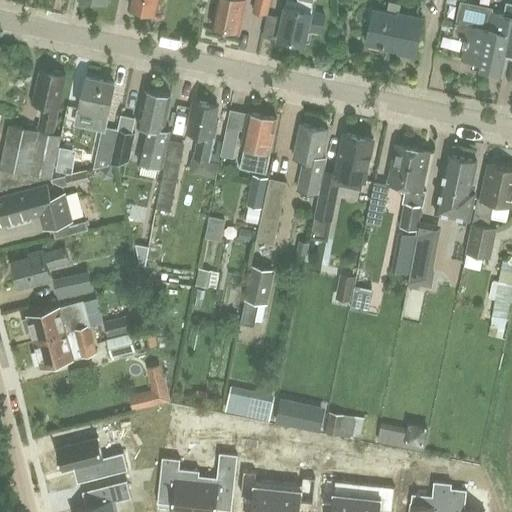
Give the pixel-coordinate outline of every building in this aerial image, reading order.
[(130,0),(129,5),(156,11),(157,0),(130,0)] [(244,0),(216,0),(212,23),(215,23),(215,25),(216,28),(223,30),(226,28),(226,26),(238,28),(244,0)] [(254,0),(253,9),(267,12),(269,0),(254,0)] [(305,43),(308,28),(321,31),(325,14),(311,11),(313,0),(297,0),(295,0),(286,0),(278,37),(305,43)] [(506,55),(506,53),(511,54),(511,14),(503,13),(492,11),(493,7),(460,0),(453,33),(466,36),(461,59),(481,63),(479,68),(502,72),(506,55)] [(414,55),(423,17),(398,12),(397,14),(373,9),(366,42),(391,48),(392,44),(399,46),(398,51),(414,55)] [(54,129),(66,74),(40,68),(33,101),(43,103),(38,126),(54,129)] [(79,108),(76,123),(95,127),(96,120),(105,122),(107,113),(114,82),(111,81),(85,76),(79,108)] [(162,166),(166,151),(170,129),(163,128),(170,94),(144,89),(137,124),(145,126),(141,146),(138,161),(162,166)] [(215,138),(219,120),(214,119),(217,104),(194,100),(188,132),(199,135),(194,157),(210,160),(214,138),(215,138)] [(266,170),(277,117),(248,111),(241,145),(253,147),(249,167),(266,170)] [(325,157),(322,157),(327,128),(300,122),(293,156),(304,158),(299,188),(318,192),(325,157)] [(0,166),(30,173),(39,130),(9,124),(0,166)] [(103,126),(94,167),(110,163),(117,129),(103,126)] [(110,163),(129,160),(134,133),(117,129),(110,163)] [(233,156),(238,132),(226,129),(220,154),(233,156)] [(62,135),(39,130),(30,173),(51,178),(53,177),(62,135)] [(360,187),(362,178),(365,179),(373,137),(344,131),(335,172),(335,173),(340,174),(343,174),(341,183),(360,187)] [(169,140),(162,175),(156,208),(169,211),(176,178),(183,143),(169,140)] [(395,142),(387,182),(402,185),(408,186),(405,201),(421,205),(423,205),(426,190),(421,189),(430,150),(395,142)] [(474,192),(469,191),(477,160),(448,153),(435,211),(468,219),(474,192)] [(472,221),(472,223),(466,251),(489,256),(496,226),(488,225),(494,201),(511,204),(511,166),(487,162),(480,197),(478,196),(472,221)] [(337,190),(340,174),(335,173),(335,172),(325,170),(322,187),(316,215),(332,218),(337,190)] [(64,174),(53,177),(51,178),(51,181),(62,185),(67,184),(64,174)] [(253,174),(247,205),(248,205),(262,208),(268,177),(253,174)] [(270,177),(256,239),(273,243),(287,181),(270,177)] [(43,227),(72,219),(65,193),(51,196),(47,183),(0,195),(0,215),(2,224),(40,214),(43,227)] [(404,201),(399,225),(416,229),(421,205),(405,201),(404,201)] [(78,223),(70,225),(71,232),(72,233),(80,231),(88,229),(86,221),(78,223)] [(403,233),(401,246),(414,248),(416,235),(403,233)] [(411,270),(422,272),(428,237),(417,235),(411,270)] [(47,265),(69,260),(65,246),(44,252),(43,249),(29,253),(30,256),(12,260),(19,285),(50,277),(47,265)] [(511,265),(504,263),(501,274),(511,277),(511,265)] [(273,270),(252,265),(240,322),(253,325),(258,300),(266,301),(273,270)] [(209,287),(212,270),(199,267),(195,284),(209,287)] [(61,297),(79,292),(92,289),(87,271),(74,275),(58,279),(58,280),(54,281),(57,292),(60,291),(61,297)] [(351,298),(354,279),(343,277),(339,296),(351,298)] [(31,330),(34,340),(89,327),(82,300),(60,306),(27,315),(27,317),(22,318),(26,331),(31,330)] [(107,335),(132,329),(128,315),(104,321),(107,335)] [(93,341),(89,327),(34,340),(37,350),(31,352),(35,365),(40,364),(41,365),(73,357),(71,347),(93,341)] [(130,332),(106,339),(111,357),(135,350),(130,332)] [(155,390),(129,397),(132,408),(169,398),(166,387),(155,390)] [(230,390),(226,410),(270,420),(274,400),(230,390)] [(172,404),(169,418),(183,421),(186,407),(172,404)] [(136,445),(157,447),(161,417),(142,415),(142,419),(137,419),(135,431),(140,432),(139,444),(136,444),(136,445)] [(268,425),(267,437),(282,439),(284,427),(268,425)] [(309,434),(308,446),(320,447),(320,449),(321,449),(322,436),(309,434)] [(96,435),(56,445),(61,468),(73,464),(77,479),(125,466),(121,449),(101,454),(96,435)] [(325,436),(323,452),(335,453),(337,437),(325,436)] [(198,469),(193,511),(216,511),(217,507),(231,509),(238,453),(220,451),(217,476),(199,474),(200,469),(198,469)] [(163,455),(158,501),(173,502),(172,507),(171,511),(193,511),(198,469),(179,467),(180,457),(163,455)] [(451,482),(452,482),(464,483),(466,463),(453,462),(451,482)] [(244,469),(241,493),(253,495),(251,511),(275,511),(279,480),(255,478),(256,471),(244,469)] [(451,474),(442,473),(441,481),(451,482),(451,474)] [(279,480),(275,511),(299,511),(301,500),(313,501),(315,477),(303,476),(302,483),(279,480)] [(72,511),(115,511),(112,501),(131,496),(126,478),(82,490),(86,504),(72,508),(72,511)] [(323,478),(321,502),(333,503),(331,511),(355,511),(359,482),(323,478)] [(412,492),(409,511),(447,511),(451,482),(441,481),(434,480),(432,494),(412,492)] [(359,482),(355,511),(380,511),(380,508),(392,509),(395,485),(359,482)] [(451,482),(447,511),(484,511),(485,510),(482,509),(484,493),(466,491),(467,488),(451,486),(452,482),(451,482)]
